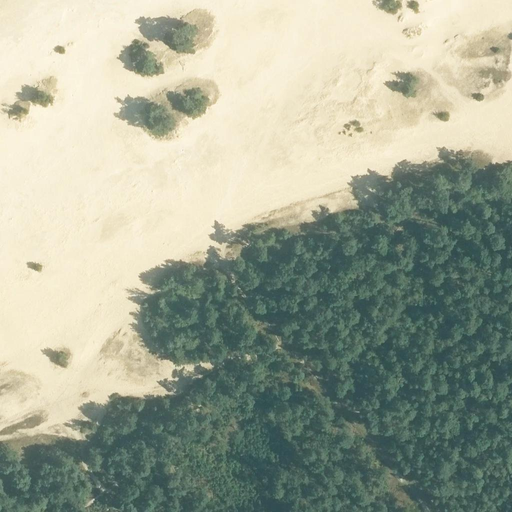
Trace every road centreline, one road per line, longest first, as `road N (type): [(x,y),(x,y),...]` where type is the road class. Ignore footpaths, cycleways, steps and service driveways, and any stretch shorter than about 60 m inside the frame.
road 1 (track): [(59,511),(82,506),(164,450),(206,399),(281,338)]
road 2 (track): [(428,511),(281,338)]
road 3 (track): [(281,338),(226,276),(208,234)]
